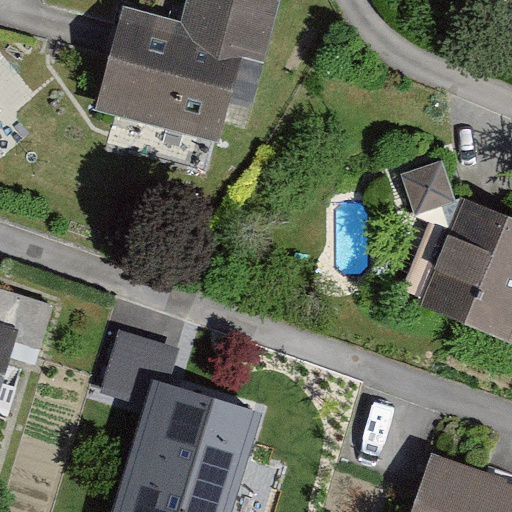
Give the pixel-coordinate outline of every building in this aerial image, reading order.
[(113,15),(86,115),(202,146),(224,63),(253,71),(269,11),(259,8),(261,0),(177,0),(170,30),(113,15)] [(430,170),(392,182),(404,220),(442,209),(430,170)] [(410,315),(503,350),(511,327),(511,230),(450,208),(410,315)] [(145,370),(110,359),(94,412),(129,423),(145,370)] [(142,392),(109,508),(124,511),(201,511),(229,416),(142,392)] [(511,511),(511,500),(424,467),(406,511),(511,511)]
